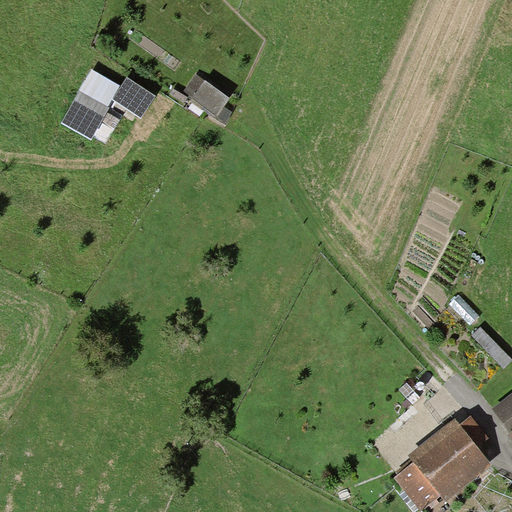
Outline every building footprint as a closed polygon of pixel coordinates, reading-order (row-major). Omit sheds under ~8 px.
[(193,78),(180,96),(211,119),(225,101),(193,78)] [(124,85),(112,105),(138,120),(150,99),(124,85)] [(72,106),(61,126),(84,137),(94,117),(72,106)] [(506,365),(511,358),(511,352),(485,326),(476,335),(506,365)] [(511,396),(497,407),(511,427),(511,396)] [(394,475),(423,511),(432,511),(492,465),(459,424),(394,475)]
